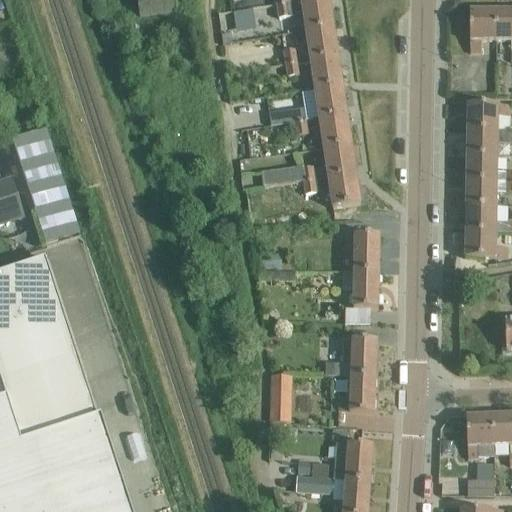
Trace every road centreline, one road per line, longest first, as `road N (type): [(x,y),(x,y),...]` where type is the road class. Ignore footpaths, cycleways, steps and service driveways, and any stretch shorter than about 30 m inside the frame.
road 1 (track): [(206,0),(257,331),(268,511)]
road 2 (residential): [(423,0),(417,279)]
road 3 (residential): [(417,279),(416,401)]
